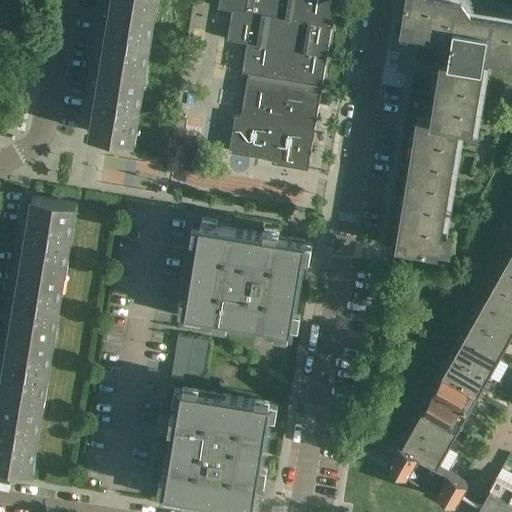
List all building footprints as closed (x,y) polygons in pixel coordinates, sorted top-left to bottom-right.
[(145,73),(156,7),(116,0),(111,0),(107,27),(105,27),(103,37),(106,38),(101,65),(145,73)] [(219,0),(218,7),(232,9),(227,39),(247,42),(242,71),(248,72),(241,116),(235,115),(234,122),(229,150),(229,151),(258,155),(272,158),(271,164),(273,164),(308,170),(320,94),(321,84),(331,25),(332,25),(335,0),(219,0)] [(396,247),(397,248),(438,254),(439,250),(451,252),(454,233),(442,232),(446,209),(459,125),(473,127),(485,54),(511,58),(511,15),(473,9),(466,0),(405,0),(400,28),(444,35),(430,119),(416,117),(402,209),(396,247)] [(134,140),(145,73),(101,65),(96,93),(94,93),(92,104),(95,104),(89,133),(134,140)] [(175,117),(171,141),(183,143),(187,119),(175,117)] [(22,260),(66,267),(77,202),(32,195),(30,209),(28,222),(26,221),(24,232),(27,232),(22,260)] [(181,294),(179,309),(186,310),(186,311),(187,311),(185,318),(201,321),(202,314),(213,315),(212,323),(227,325),(228,318),(274,326),(273,333),(289,335),(290,328),(291,328),(291,327),(298,328),(301,313),(293,312),(298,283),(303,256),(310,257),(312,242),(305,241),(305,240),(278,235),(279,228),(264,225),(263,233),(217,225),(218,218),(203,215),(201,222),(200,222),(200,223),(193,222),(190,237),(198,238),(188,295),(181,294)] [(511,250),(503,266),(511,271),(511,250)] [(55,333),(66,267),(22,260),(17,288),(15,287),(14,298),(16,298),(11,326),(55,333)] [(493,284),(511,294),(511,271),(503,266),(493,284)] [(483,302),(511,318),(511,294),(493,284),(483,302)] [(473,320),(508,340),(511,332),(511,318),(483,302),(473,320)] [(463,337),(498,357),(508,340),(473,320),(463,337)] [(44,399),(55,333),(11,326),(6,354),(4,353),(3,364),(5,364),(0,392),(44,399)] [(178,335),(171,374),(187,377),(193,337),(178,335)] [(453,355),(488,375),(498,357),(463,337),(453,355)] [(443,373),(478,393),(488,375),(453,355),(443,373)] [(433,391),(468,411),(478,393),(443,373),(433,391)] [(160,474),(158,489),(165,490),(165,491),(166,491),(165,499),(180,501),(181,494),(237,503),(236,510),(245,511),(251,511),(252,506),(254,506),(258,479),(265,480),(268,465),(261,463),(268,417),(275,418),(278,403),(271,402),(271,401),(270,401),(271,394),(256,391),(254,398),(198,389),(200,382),(184,379),(183,387),(182,386),(182,387),(175,386),(172,401),(179,403),(178,414),(170,412),(168,428),(175,429),(167,475),(160,474)] [(422,408),(458,428),(468,411),(433,391),(422,408)] [(44,399),(0,392),(0,461),(33,467),(44,399)] [(412,426),(448,446),(458,428),(422,408),(412,426)] [(448,446),(412,426),(403,443),(402,444),(422,455),(438,464),(438,463),(448,446)] [(407,474),(409,472),(411,474),(422,455),(402,444),(403,443),(399,441),(387,463),(407,474)] [(422,455),(411,474),(434,486),(445,467),(438,463),(438,464),(422,455)] [(456,502),(463,491),(468,481),(445,467),(434,486),(437,488),(435,490),(456,502)] [(511,484),(496,475),(481,502),(476,510),(478,511),(499,511),(511,489),(511,484)] [(511,511),(511,489),(499,511),(511,511)]
